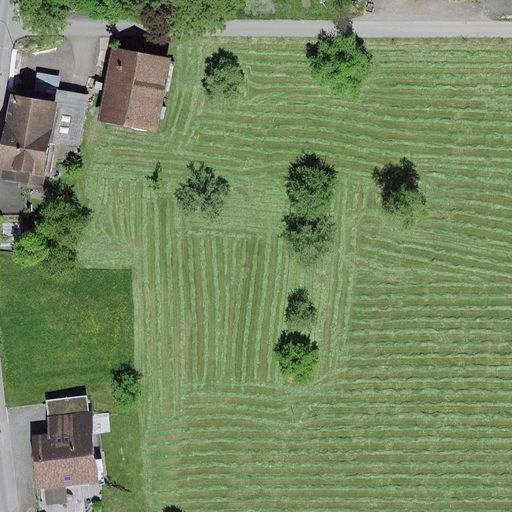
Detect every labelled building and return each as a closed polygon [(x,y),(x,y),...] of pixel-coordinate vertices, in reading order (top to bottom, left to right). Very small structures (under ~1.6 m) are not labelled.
[(175,64),(116,54),(104,126),(162,136),(175,64)] [(61,91),(59,102),(66,103),(59,144),(83,148),(91,96),(61,91)] [(59,102),(18,95),(4,178),(49,185),(50,176),(54,177),(59,144),(66,103),(59,102)] [(50,400),(52,418),(92,414),(91,396),(50,400)] [(54,433),(41,434),(46,488),(49,487),(51,506),(69,504),(68,485),(103,481),(96,414),(92,414),(52,418),(54,433)]
